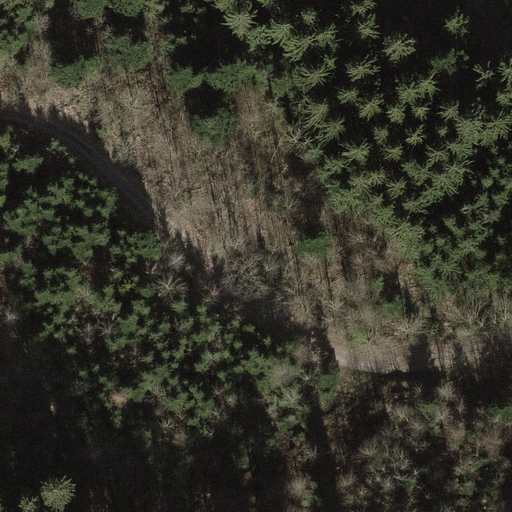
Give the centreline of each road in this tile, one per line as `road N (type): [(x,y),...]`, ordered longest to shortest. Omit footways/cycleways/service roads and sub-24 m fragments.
road 1 (track): [(0,113),(30,118),(93,160),(323,359),(374,363),(511,343)]
road 2 (track): [(86,504),(47,405),(0,339)]
